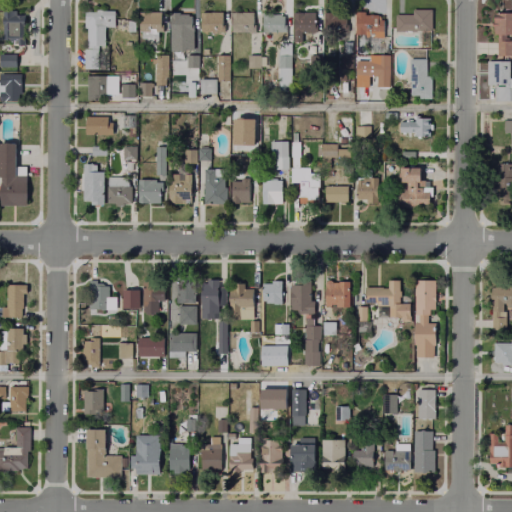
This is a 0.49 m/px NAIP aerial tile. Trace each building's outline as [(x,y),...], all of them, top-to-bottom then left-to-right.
[(337,7),(336,69),(323,68),(323,7),(337,7)] [(23,14),(23,43),(1,43),(2,9),(15,9),(15,14),(23,14)] [(114,10),(114,26),(103,26),(103,49),(100,49),(99,68),(83,67),(83,47),(86,47),(86,27),(83,27),(83,11),(95,11),(101,9),(114,10)] [(191,14),(191,50),(169,50),(169,10),(178,10),(178,12),(188,13),(191,14)] [(224,23),(224,30),(200,30),(200,10),(221,11),(221,23),(224,23)] [(382,19),(382,38),(355,37),(355,10),(364,10),(364,13),(377,13),(377,19),(382,19)] [(413,10),(432,10),(432,31),(395,32),(395,15),(413,15),(413,10)] [(160,30),(138,31),(138,11),(159,11),(160,30)] [(285,23),(285,36),(283,36),(283,39),(272,38),(272,30),(262,30),(262,11),(272,11),(280,13),(280,15),(283,15),(285,23)] [(314,11),(314,30),(300,30),(300,35),(292,35),(292,11),(314,11)] [(511,45),(510,45),(510,54),(495,54),(496,33),(491,33),(491,11),(511,11),(511,45)] [(233,13),(254,13),(254,32),(233,32),(233,13)] [(350,41),(350,92),(339,92),(339,54),(342,54),(342,40),(350,41)] [(279,45),(292,45),(293,88),(279,89),(279,45)] [(167,53),(167,97),(154,97),(154,63),(151,63),(151,58),(155,58),(155,53),(167,53)] [(228,53),(228,79),(216,80),(216,54),(228,53)] [(388,54),(388,86),(376,86),(376,83),(370,83),(370,53),(388,54)] [(187,56),(198,56),(198,69),(187,69),(187,56)] [(249,57),(259,57),(259,69),(249,69),(249,57)] [(436,58),(436,94),(408,94),(408,57),(436,58)] [(1,58),(16,58),(16,67),(1,67),(1,58)] [(487,61),(510,61),(510,79),(511,79),(511,102),(494,102),(494,86),(487,86),(487,61)] [(150,82),(150,95),(139,95),(139,67),(148,67),(148,82),(150,82)] [(258,69),(257,83),(250,83),(250,69),(258,69)] [(0,75),(20,75),(20,102),(1,102),(0,98),(0,75)] [(117,75),(116,97),(85,97),(85,75),(117,75)] [(200,80),(216,80),(215,93),(200,93),(200,80)] [(133,83),(133,97),(120,96),(121,83),(133,83)] [(124,117),(123,129),(128,130),(127,137),(137,138),(137,117),(124,117)] [(401,119),(429,118),(429,137),(414,137),(414,133),(401,133),(401,119)] [(87,119),(110,119),(109,134),(87,134),(87,119)] [(511,120),(503,121),(504,134),(509,134),(510,147),(511,147),(511,120)] [(372,126),(372,138),(354,137),(354,126),(372,126)] [(270,142),(289,143),(288,158),(289,158),(289,171),(273,171),(273,160),(270,160),(270,142)] [(0,143),(15,143),(15,169),(27,169),(27,207),(2,207),(2,178),(0,178),(0,143)] [(292,143),(306,143),(305,168),(311,169),(311,174),(319,174),(318,200),(300,200),(300,186),(292,186),(292,143)] [(322,145),(337,146),(337,151),(352,151),(351,168),(322,168),(322,145)] [(90,147),(107,147),(107,156),(90,156),(90,147)] [(123,148),(137,148),(138,159),(123,159),(123,148)] [(157,149),(165,148),(166,176),(157,176),(157,149)] [(199,149),(211,149),(211,161),(199,161),(199,149)] [(184,151),(196,151),(196,163),(184,163),(184,151)] [(403,153),(414,153),(414,161),(403,161),(403,153)] [(250,158),(259,158),(259,170),(249,169),(250,158)] [(510,163),(510,181),(502,181),(502,176),(498,176),(498,163),(510,163)] [(84,165),(97,165),(97,173),(103,173),(104,205),(91,205),(91,201),(84,201),(84,165)] [(402,168),(422,168),(422,181),(426,182),(426,191),(430,191),(430,209),(399,209),(400,192),(406,193),(407,183),(402,183),(402,168)] [(204,169),(216,169),(216,176),(225,176),(225,188),(227,188),(227,204),(204,204),(204,169)] [(171,175),(190,175),(190,205),(171,205),(171,175)] [(248,179),(249,203),(231,203),(231,183),(241,183),(241,179),(248,179)] [(369,179),(379,179),(379,206),(367,206),(367,201),(358,201),(359,181),(364,182),(364,186),(369,186),(369,179)] [(139,181),(155,181),(155,183),(164,183),(164,192),(160,192),(160,204),(139,204),(139,181)] [(263,181),(281,181),(281,205),(263,205),(263,181)] [(501,183),(511,183),(511,204),(501,205),(501,183)] [(108,187),(132,187),(132,204),(108,204),(108,187)] [(326,187),(348,187),(348,203),(327,203),(326,187)] [(89,280),(95,280),(95,287),(107,287),(107,311),(89,311),(89,280)] [(290,280),(311,281),(310,302),(314,303),(314,316),(297,315),(297,312),(289,312),(290,280)] [(203,281),(219,281),(219,287),(227,287),(226,320),(202,319),(203,281)] [(388,281),(399,281),(399,291),(400,291),(400,304),(408,304),(408,323),(398,323),(398,319),(388,320),(388,308),(378,308),(378,305),(366,305),(366,288),(388,288),(388,281)] [(416,281),(436,281),(436,310),(430,310),(430,316),(428,316),(428,322),(434,322),(434,359),(416,359),(416,281)] [(143,282),(153,282),(153,289),(167,289),(167,302),(158,302),(158,312),(143,312),(143,282)] [(177,282),(194,282),(195,305),(177,305),(177,282)] [(271,282),(281,282),(281,305),(273,305),(273,303),(266,304),(266,302),(263,302),(263,285),(271,284),(271,282)] [(326,282),(349,283),(349,309),(336,309),(336,306),(326,305),(326,282)] [(7,286),(27,285),(27,295),(23,295),(23,318),(1,319),(1,307),(8,307),(7,286)] [(236,299),(236,285),(245,285),(245,300),(252,299),(253,320),(230,320),(230,300),(236,299)] [(492,287),(511,287),(511,310),(506,310),(506,330),(492,330),(492,287)] [(139,291),(139,309),(124,309),(124,291),(139,291)] [(178,308),(178,325),(181,325),(181,330),(196,331),(196,308),(178,308)] [(305,319),(314,319),(314,327),(318,327),(318,366),(304,366),(305,319)] [(218,323),(227,323),(227,348),(218,348),(218,323)] [(322,324),(335,324),(335,335),(322,335),(322,324)] [(274,325),(288,325),(289,336),(284,337),(284,342),(279,342),(279,335),(274,335),(274,325)] [(7,329),(23,330),(23,334),(26,334),(26,348),(23,348),(22,353),(20,353),(20,366),(0,365),(0,352),(7,352),(7,329)] [(169,334),(195,334),(195,352),(169,352),(169,334)] [(90,339),(99,339),(99,368),(82,368),(82,341),(90,342),(90,339)] [(137,339),(162,339),(162,356),(137,357),(137,339)] [(511,341),(511,352),(509,352),(509,362),(490,362),(490,342),(508,342),(511,341)] [(132,344),(131,367),(120,367),(120,344),(132,344)] [(286,367),(286,346),(260,346),(260,367),(286,367)] [(120,386),(129,386),(129,402),(120,402),(120,386)] [(9,388),(28,388),(28,398),(26,398),(26,412),(9,412),(9,388)] [(286,389),(260,388),(259,409),(286,410),(286,389)] [(137,389),(148,389),(148,399),(137,399),(137,389)] [(84,393),(95,393),(95,390),(102,390),(102,416),(84,416),(84,393)] [(418,390),(433,390),(432,419),(418,419),(418,390)] [(293,391),(306,391),(306,425),(293,425),(293,391)] [(385,396),(395,396),(395,414),(385,414),(385,396)] [(287,404),(287,419),(273,419),(274,404),(287,404)] [(335,407),(351,407),(351,424),(336,425),(335,407)] [(256,408),(248,408),(247,433),(256,433),(256,408)] [(194,419),(193,431),(185,431),(185,419),(194,419)] [(217,421),(226,421),(226,433),(218,433),(217,421)] [(505,426),(511,426),(511,467),(498,467),(498,463),(489,463),(489,457),(492,457),(492,434),(499,434),(499,442),(505,442),(505,426)] [(15,428),(30,428),(30,452),(27,452),(28,470),(0,470),(0,448),(5,448),(5,455),(21,455),(21,448),(16,448),(15,428)] [(87,431),(105,431),(105,457),(122,457),(122,478),(87,478),(87,431)] [(415,432),(431,433),(431,474),(414,473),(415,432)] [(136,437),(161,437),(161,475),(135,475),(136,470),(130,470),(130,458),(136,458),(136,437)] [(210,439),(221,438),(222,477),(199,477),(199,446),(210,446),(210,439)] [(238,439),(251,439),(251,472),(232,472),(232,471),(229,471),(229,445),(238,445),(238,439)] [(267,440),(284,440),(284,472),(261,472),(261,449),(267,449),(267,440)] [(322,441),(345,441),(344,470),(322,469),(322,441)] [(170,444),(179,444),(180,446),(188,446),(189,470),(171,470),(170,444)] [(395,445),(409,444),(409,472),(383,472),(383,452),(395,452),(395,445)] [(292,446),(314,446),(314,473),(291,473),(292,446)] [(354,458),(373,458),(373,466),(354,466),(354,458)]
